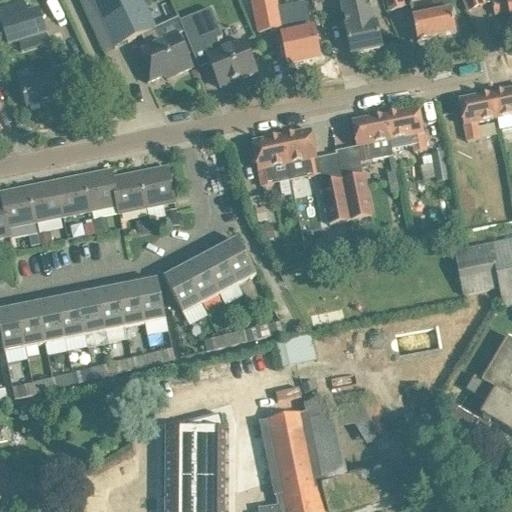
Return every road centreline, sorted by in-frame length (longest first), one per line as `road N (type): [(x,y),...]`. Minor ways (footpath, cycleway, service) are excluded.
road 1 (residential): [(187,133),(511,65)]
road 2 (residential): [(0,290),(149,254),(185,227),(195,196),(187,133)]
road 3 (residential): [(0,172),(187,133)]
